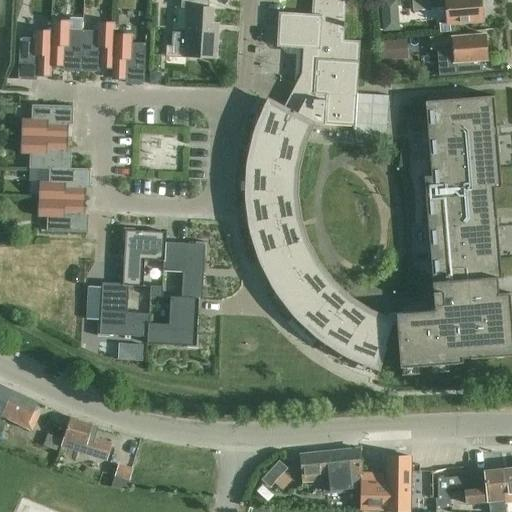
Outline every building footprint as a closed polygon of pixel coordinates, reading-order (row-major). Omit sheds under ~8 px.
[(216,58),(218,31),(211,31),(213,9),(208,9),(208,0),(181,0),(181,7),(188,7),(187,33),(173,32),(172,46),(186,47),(185,56),(216,58)] [(386,320),(386,319),(369,312),(349,299),(331,282),(316,263),(305,242),(298,218),(295,194),(296,170),(302,146),(311,123),(325,124),(353,126),(353,130),(354,130),(356,96),(359,62),(358,62),(360,41),(343,40),(346,0),(312,0),(312,15),(279,13),(277,47),(303,48),(301,74),(283,108),(268,101),(266,105),(267,105),(257,128),(254,136),(255,136),(249,160),(249,159),(248,168),(247,192),(246,192),(247,200),(251,225),(250,225),(252,233),(260,256),(259,256),(262,264),(263,264),(274,285),(273,286),(278,293),(278,292),(293,312),(292,312),(298,318),(316,334),(316,335),(323,340),(343,353),(350,357),(351,357),(373,366),(373,367),(378,368),(391,326),(386,320)] [(395,0),(381,0),(380,0),(380,12),(396,11),(395,0)] [(448,23),(482,21),(480,0),(412,0),(413,10),(428,9),(428,7),(447,6),(448,23)] [(50,65),(51,65),(67,66),(67,71),(81,72),(83,31),(69,30),(70,22),(51,21),(51,32),(52,32),(50,65)] [(115,33),(115,22),(114,22),(114,24),(97,23),(96,31),(83,31),(81,72),(95,72),(95,67),(112,68),(112,66),(114,33),(115,33)] [(50,65),(52,32),(51,32),(34,31),(33,39),(19,39),(18,80),(32,80),(32,75),(50,76),(51,65),(50,65)] [(132,34),(115,33),(114,33),(112,66),(112,68),(112,77),(130,78),(129,83),(144,84),(145,42),(131,42),(132,34)] [(486,35),(432,39),(433,49),(437,48),(440,76),(479,73),(478,61),(488,60),(486,35)] [(392,42),(379,43),(380,61),(393,61),(392,42)] [(149,73),(149,85),(161,86),(161,74),(149,73)] [(354,130),(354,133),(386,135),(389,98),(356,96),(354,130)] [(492,96),(423,102),(429,176),(422,177),(434,312),(389,315),(387,320),(392,322),(391,325),(396,324),(399,368),(462,363),(461,358),(469,357),(469,359),(511,355),(511,331),(509,293),(497,294),(496,279),(500,278),(493,188),(500,188),(492,96)] [(23,119),(22,137),(67,139),(67,121),(73,121),(73,107),(32,105),(31,119),(23,119)] [(30,155),(29,168),(90,171),(90,170),(70,169),(71,156),(66,155),(67,139),(22,137),(21,154),(30,155)] [(40,182),(40,200),(84,202),(84,184),(90,184),(90,171),(29,168),(29,169),(49,170),(48,182),(40,182)] [(84,202),(40,200),(39,217),(47,218),(46,232),(88,233),(88,218),(83,218),(84,202)] [(129,285),(129,286),(143,286),(144,260),(163,261),(164,261),(165,243),(166,233),(125,230),(122,284),(122,285),(129,285)] [(164,261),(163,261),(163,271),(183,272),(181,297),(181,298),(198,299),(198,300),(202,300),(205,245),(165,243),(164,261)] [(149,323),(149,324),(150,314),(127,313),(129,286),(129,285),(122,285),(122,284),(102,283),(99,335),(147,337),(148,337),(149,323)] [(148,337),(147,337),(147,344),(196,346),(198,300),(198,299),(181,298),(181,297),(170,297),(169,324),(149,324),(149,323),(148,337)] [(131,343),(129,359),(142,360),(143,344),(131,343)] [(0,384),(0,415),(12,390),(0,384)] [(12,390),(0,415),(25,428),(31,431),(37,418),(32,415),(37,403),(12,390)] [(94,439),(98,427),(92,426),(93,425),(70,418),(61,446),(84,453),(105,460),(110,444),(94,439)] [(48,436),(44,447),(56,452),(60,441),(48,436)] [(361,474),(359,450),(301,455),(303,483),(321,481),(321,491),(356,488),(356,492),(362,492),(362,510),(364,510),(361,474)] [(386,474),(361,474),(364,510),(410,510),(410,457),(386,456),(386,474)] [(278,462),(261,481),(269,489),(287,469),(278,462)] [(117,465),(113,478),(127,482),(131,469),(117,465)] [(507,503),(511,502),(511,468),(503,469),(507,503)] [(476,486),(463,487),(464,505),(482,503),(488,502),(488,511),(505,511),(504,501),(506,500),(506,503),(507,503),(503,469),(485,471),(486,485),(476,486)] [(448,488),(462,488),(461,474),(447,476),(437,476),(437,498),(449,497),(448,488)] [(39,511),(42,505),(23,499),(19,511),(39,511)]
